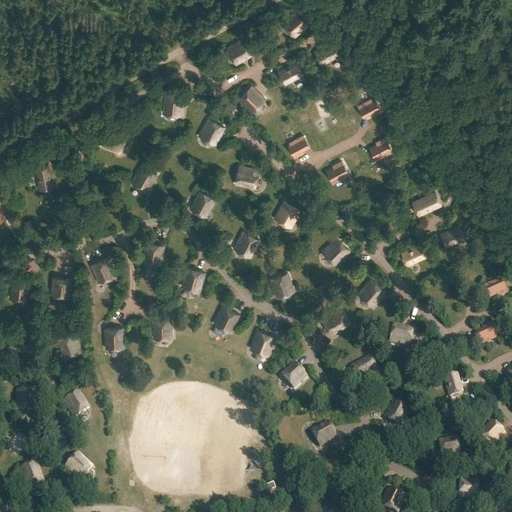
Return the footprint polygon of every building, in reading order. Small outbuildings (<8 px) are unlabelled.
[(283,22),(295,36),(295,35),(308,24),(309,24),(297,10),(297,11),(284,22),(283,22)] [(227,48),(236,63),(237,63),(252,54),(253,54),(243,38),(243,39),(228,48),(228,47),(227,48)] [(316,52),(322,64),(339,54),(333,42),(316,52)] [(303,74),(297,62),(279,72),(285,83),(303,74)] [(239,99),(240,99),(252,111),(252,112),(265,99),(264,98),(264,99),(252,86),(239,99)] [(163,113),(181,115),(181,114),(183,96),(183,97),(183,96),(165,94),(165,95),(166,95),(164,112),(163,112),(163,113)] [(371,113),(372,116),(381,111),(375,100),(373,101),(372,98),(366,102),(358,106),(364,117),(371,113)] [(328,107),(323,109),(325,116),(331,114),(328,107)] [(208,119),(209,119),(200,135),(200,134),(199,135),(215,144),(216,143),(215,143),(224,127),(224,128),(224,127),(208,118),(208,119)] [(119,152),(119,153),(126,136),(125,135),(125,136),(109,130),(109,129),(108,129),(102,146),(103,146),(119,152)] [(309,146),(303,135),(296,139),(289,143),(290,145),(289,146),(295,157),(303,152),(302,150),(309,146)] [(376,142),(377,145),(370,149),(376,160),(384,155),(390,152),(389,150),(391,149),(385,138),(376,142)] [(327,172),(333,183),(341,179),(341,178),(347,175),(346,173),(348,172),(342,161),(333,165),(334,168),(327,172)] [(36,166),(40,190),(53,187),(49,163),(36,166)] [(132,181),(148,190),(156,174),(157,175),(157,174),(141,165),(142,166),(133,181),(132,181)] [(237,183),(240,183),(254,187),(258,170),(258,169),(258,170),(240,166),(241,166),(240,165),(236,183),(237,183)] [(215,199),(199,191),(200,192),(191,207),(190,207),(206,216),(207,215),(206,215),(214,200),(215,200),(215,199)] [(413,202),(419,214),(441,204),(435,192),(413,202)] [(275,217),(291,226),(291,225),(299,210),(300,210),(285,201),(284,201),(285,202),(276,217),(275,216),(275,217)] [(465,237),(460,225),(442,234),(447,246),(465,237)] [(234,248),(240,251),(250,256),(251,256),(250,255),(258,240),(259,240),(243,231),(243,232),(244,232),(240,239),(235,247),(234,248)] [(349,251),(349,250),(336,238),(336,239),(324,251),(323,251),(336,264),(336,263),(348,250),(349,251)] [(143,261),(160,264),(164,245),(146,242),(143,261)] [(402,252),(407,264),(425,256),(420,244),(402,252)] [(91,264),(100,282),(116,275),(108,257),(91,264)] [(182,286),(199,291),(205,272),(188,267),(182,286)] [(276,296),(277,297),(294,291),(294,290),(293,290),(287,274),(288,273),(270,279),(271,280),(271,279),(277,296),(276,296)] [(54,277),(52,294),(70,296),(72,279),(54,277)] [(12,279),(11,297),(10,297),(28,299),(28,298),(29,281),(30,281),(30,280),(12,279)] [(384,291),(385,291),(371,279),(370,280),(371,280),(360,293),(359,293),(359,294),(373,305),(372,304),(384,291)] [(484,287),(489,299),(497,296),(498,298),(507,294),(502,283),(500,283),(499,281),(492,284),(484,287)] [(214,323),(230,331),(239,314),(223,306),(214,323)] [(322,318),(331,334),(332,333),(347,324),(347,325),(348,325),(339,309),(338,309),(339,309),(323,318),(323,317),(322,318)] [(153,320),(154,338),(172,337),(171,319),(153,320)] [(477,334),(482,346),(490,342),(496,339),(495,337),(497,336),(492,324),(483,328),(484,331),(477,334)] [(395,325),(390,343),(391,343),(391,342),(408,347),(409,347),(413,330),(412,329),(412,330),(395,326),(395,325)] [(12,333),(12,332),(18,349),(17,349),(18,350),(35,344),(35,343),(34,344),(28,327),(29,327),(29,326),(11,332),(12,333)] [(105,328),(106,348),(124,347),(123,327),(105,328)] [(251,348),(267,355),(275,337),(258,330),(251,348)] [(82,350),(81,349),(81,350),(75,333),(75,332),(58,338),(58,339),(59,339),(65,355),(64,355),(64,356),(82,350)] [(352,367),(361,383),(361,382),(377,374),(369,358),(368,358),(369,359),(353,367),(353,366),(352,367)] [(281,376),(293,389),(307,377),(295,364),(281,376)] [(444,379),(450,398),(462,394),(457,375),(444,379)] [(17,411),(35,411),(35,410),(34,410),(34,393),(35,393),(35,392),(17,392),(17,393),(17,410),(17,411)] [(74,418),(90,409),(89,408),(79,394),(80,393),(79,393),(64,403),(65,403),(74,417),(74,418)] [(385,420),(401,428),(401,427),(408,411),(409,411),(392,403),(392,404),(393,404),(386,419),(385,419),(385,420)] [(311,432),(320,448),(337,438),(328,423),(311,432)] [(480,436),(493,448),(505,435),(492,423),(480,436)] [(439,442),(443,459),(460,456),(456,438),(439,442)] [(79,480),(80,481),(92,467),(91,467),(79,455),(79,454),(66,468),(67,468),(80,480),(79,480)] [(20,470),(20,471),(21,471),(27,488),(26,488),(43,482),(37,465),(38,465),(37,465),(20,470)] [(459,499),(477,500),(478,482),(460,481),(459,499)] [(273,484),(265,488),(267,493),(276,490),(273,484)] [(381,505),(392,511),(400,511),(408,499),(391,489),(381,505)]
